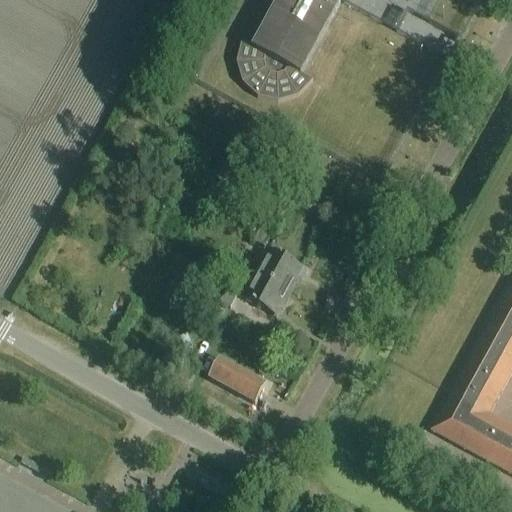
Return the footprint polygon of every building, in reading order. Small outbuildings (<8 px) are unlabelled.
[(340,4),(342,0),(281,0),(254,52),(242,46),(237,66),(243,86),(259,101),(278,105),(297,100),(312,84),(300,76),(340,4)] [(295,186),(258,167),(252,178),(289,197),(295,186)] [(264,251),(269,240),(258,234),(252,245),(264,251)] [(254,277),(291,296),(304,272),(298,270),(266,253),(254,277)] [(282,313),(291,296),(254,277),(241,302),(277,321),(282,313)] [(511,287),(432,434),(511,478),(511,429),(489,417),(511,375),(511,287)] [(231,311),(237,299),(226,293),(220,305),(231,311)] [(261,398),(266,389),(220,365),(209,383),(255,408),(261,398)]
